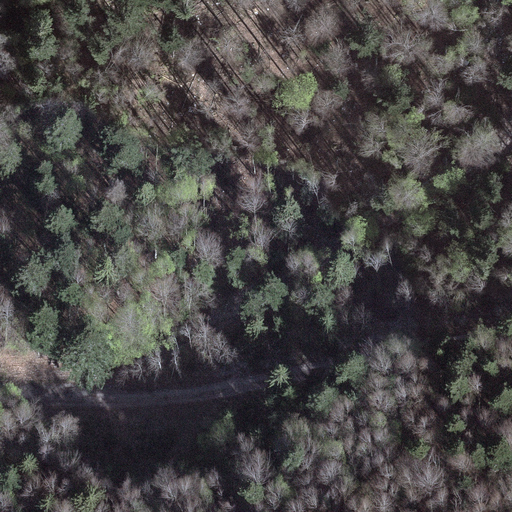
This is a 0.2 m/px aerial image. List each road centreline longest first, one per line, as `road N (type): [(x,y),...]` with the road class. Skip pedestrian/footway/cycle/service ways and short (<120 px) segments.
road 1 (track): [(511,332),(159,396),(0,393)]
road 2 (track): [(68,393),(368,233),(511,136)]
